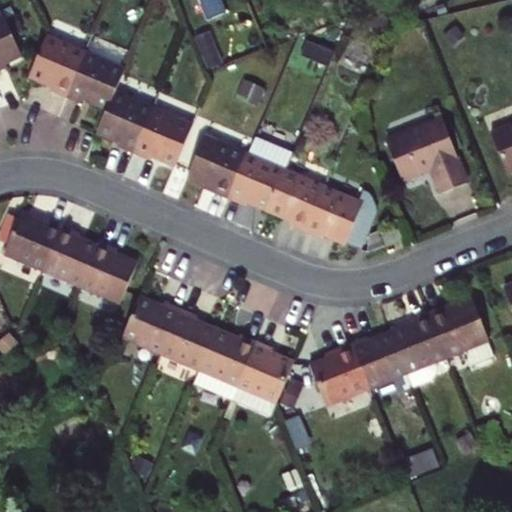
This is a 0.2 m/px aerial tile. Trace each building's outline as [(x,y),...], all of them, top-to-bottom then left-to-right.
[(200,0),(202,4),(209,20),(228,12),(223,0),(200,0)] [(393,11),(401,0),(384,0),(383,2),(393,11)] [(0,18),(0,66),(6,63),(22,56),(4,17),(0,18)] [(210,29),(192,36),(206,74),(225,66),(210,29)] [(84,52),(46,35),(29,76),(52,86),(49,90),(65,97),(84,52)] [(124,69),(84,52),(65,97),(83,105),(85,100),(107,109),(115,90),(124,69)] [(107,109),(98,132),(120,142),(118,146),(134,152),(153,107),(115,90),(107,109)] [(193,123),(153,107),(134,152),(151,160),(152,155),(175,165),(193,123)] [(437,120),(384,143),(399,182),(426,170),(437,194),(464,183),(437,120)] [(511,122),(488,133),(505,172),(511,169),(511,122)] [(209,190),(228,198),(247,153),(204,134),(186,174),(203,181),(211,185),(209,190)] [(247,153),(228,198),(244,205),(246,200),(267,210),(285,169),(247,153)] [(323,185),(285,169),(267,210),(288,219),(286,222),(304,230),(323,185)] [(202,187),(209,190),(211,185),(203,181),(202,187)] [(323,185),(304,230),(321,237),(323,233),(360,250),(378,206),(369,191),(364,203),(323,185)] [(6,255),(44,271),(63,226),(48,220),(46,225),(22,215),(20,222),(11,243),(6,255)] [(11,243),(20,222),(11,218),(2,240),(11,243)] [(44,271),(83,287),(100,247),(78,238),(80,233),(63,226),(44,271)] [(100,247),(83,287),(122,303),(139,263),(117,254),(119,249),(102,242),(100,247)] [(511,286),(501,291),(511,317),(511,286)] [(163,352),(182,308),(165,301),(163,306),(141,296),(124,335),(163,352)] [(469,301),(452,308),(445,311),(443,306),(425,314),(444,358),(465,349),(471,364),(492,355),(469,301)] [(201,369),(218,330),(197,320),(199,315),(182,308),(163,352),(201,369)] [(444,358),(425,314),(408,321),(410,326),(391,334),(407,373),(412,384),(448,369),(444,358)] [(238,385),(257,339),(239,332),(236,337),(218,330),(201,369),(195,382),(232,399),(238,385)] [(369,389),(407,373),(391,334),(371,343),(368,338),(351,345),(369,389)] [(274,347),(257,339),(238,385),(276,402),(293,361),(271,352),(274,347)] [(326,407),(369,389),(351,345),(332,353),(334,357),(326,361),(309,368),(326,407)] [(334,357),(332,353),(324,356),(326,361),(334,357)]
